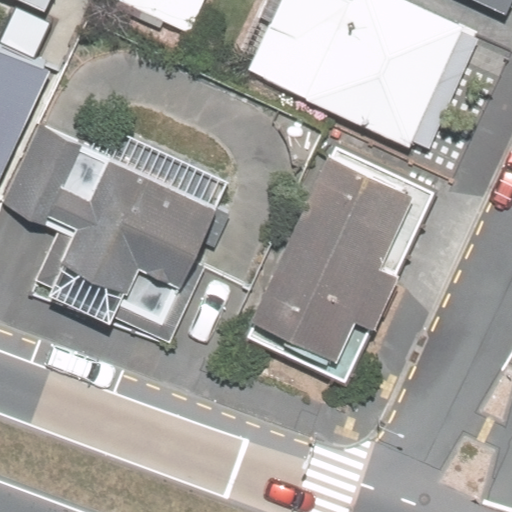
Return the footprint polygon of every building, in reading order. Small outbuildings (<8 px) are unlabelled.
[(37,0),(0,0),(0,1),(31,15),(37,0)] [(194,0),(110,0),(110,1),(179,34),(194,0)] [(416,155),(473,31),(406,0),(273,0),(240,73),(416,155)] [(0,150),(37,70),(0,53),(0,150)] [(0,196),(64,228),(30,297),(95,329),(100,318),(142,338),(208,204),(31,117),(0,179),(0,196)] [(251,309),(344,352),(362,313),(376,319),(401,267),(375,255),(411,179),(329,141),(251,309)]
